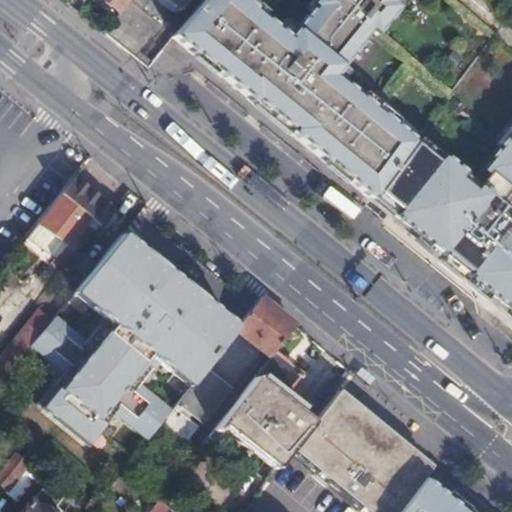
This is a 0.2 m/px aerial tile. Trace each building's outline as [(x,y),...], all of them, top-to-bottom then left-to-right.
[(120,18),(132,0),(131,0),(111,0),(106,9),(120,18)] [(159,0),(179,15),(191,0),(159,0)] [(241,95),(370,200),(373,197),(394,169),(413,144),(392,126),(391,128),(330,79),(370,32),(375,36),(399,7),(393,2),(395,0),(312,0),(309,5),(313,8),(285,41),(238,2),(239,0),(238,0),(202,0),(181,27),(171,38),(189,52),(241,95)] [(373,197),(389,210),(511,314),(511,125),(477,167),(484,174),(476,183),(438,152),(420,136),(419,136),(413,144),(394,169),(373,197)] [(100,201),(70,177),(24,238),(52,260),(85,219),(100,201)] [(111,210),(100,201),(85,219),(97,228),(111,210)] [(238,317),(121,223),(73,283),(190,377),(238,317)] [(201,370),(191,382),(176,402),(201,422),(257,348),(268,357),(271,353),(293,325),(258,297),(233,329),(201,370)] [(161,355),(111,317),(41,406),(94,447),(117,417),(145,439),(167,410),(137,386),(161,355)] [(5,349),(18,360),(23,354),(37,336),(25,326),(23,327),(5,349)] [(251,380),(281,403),(302,376),(271,353),(268,357),(251,380)] [(281,403),(251,380),(208,435),(224,447),(233,435),(275,468),(287,452),(309,424),(281,403)] [(309,424),(287,452),(361,511),(408,451),(334,392),(309,424)] [(172,407),(156,427),(181,444),(196,425),(172,407)] [(12,451),(0,465),(0,484),(4,488),(25,462),(12,451)] [(361,511),(362,511),(395,511),(419,481),(428,468),(408,451),(361,511)] [(458,511),(419,481),(395,511),(458,511)] [(61,511),(54,506),(61,497),(45,484),(33,500),(31,500),(21,511),(61,511)] [(92,495),(99,501),(103,495),(95,490),(92,495)] [(83,506),(89,511),(99,501),(92,495),(83,506)] [(151,511),(168,511),(171,509),(158,499),(149,510),(151,511)]
